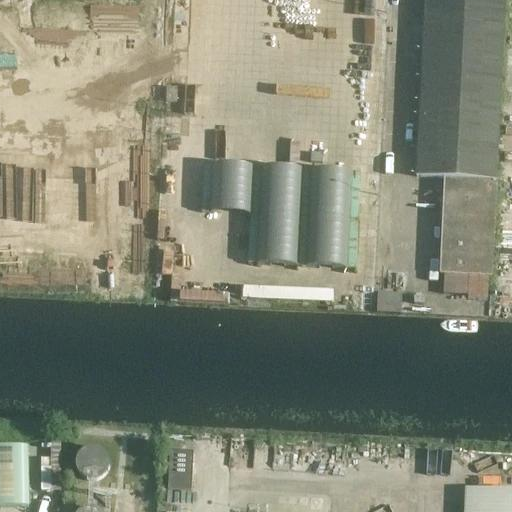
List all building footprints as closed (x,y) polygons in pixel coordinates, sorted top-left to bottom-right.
[(425,0),(416,179),(444,181),(440,277),(492,279),(505,0),(425,0)] [(200,85),(198,3),(178,3),(180,86),(200,85)] [(194,267),(200,92),(171,91),(166,266),(194,267)] [(230,283),(178,283),(178,272),(169,272),(169,304),(229,305),(230,283)] [(51,440),(10,441),(12,484),(38,483),(37,467),(52,467),(51,440)] [(96,483),(100,481),(101,481),(105,477),(109,473),(110,468),(110,462),(107,457),(104,453),(99,450),(94,449),(89,450),(84,452),(80,455),(78,460),(76,464),(77,469),(78,474),(82,478),(86,481),(90,483),(96,483)] [(194,453),(170,452),(168,491),(191,493),(194,453)] [(511,511),(511,492),(473,491),(472,511),(511,511)] [(38,495),(38,511),(56,511),(56,495),(38,495)]
